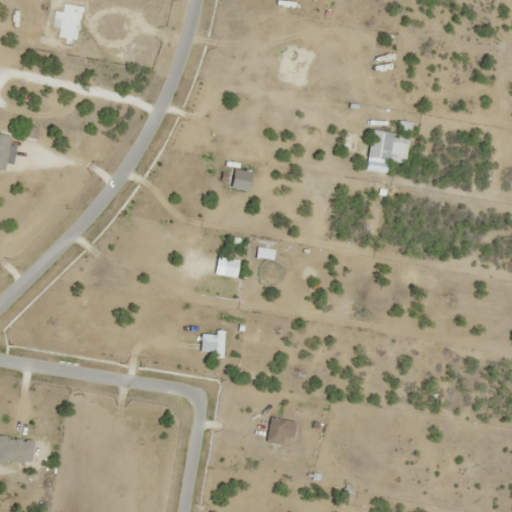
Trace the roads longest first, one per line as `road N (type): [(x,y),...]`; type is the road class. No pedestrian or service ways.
road 1 (residential): [(0,303),(94,209),(130,160),(164,94),(194,0)]
road 2 (residential): [(0,358),(193,392),(200,407),(182,511)]
